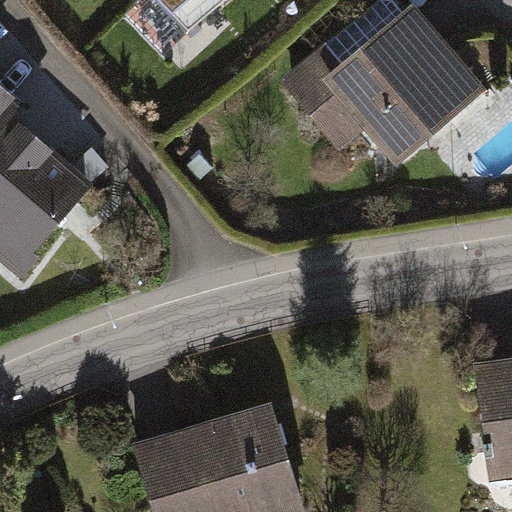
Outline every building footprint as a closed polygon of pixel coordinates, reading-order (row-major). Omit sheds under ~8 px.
[(233,0),(157,0),(192,35),(233,0)] [(485,96),(413,12),(407,17),(392,0),(383,0),(284,85),(344,155),(365,137),(395,173),(485,96)] [(32,109),(0,81),(0,264),(24,286),(45,262),(40,258),(99,189),(21,123),(32,109)] [(511,471),(511,347),(473,353),(492,475),(511,471)] [(302,511),(271,408),(132,450),(151,511),(302,511)]
